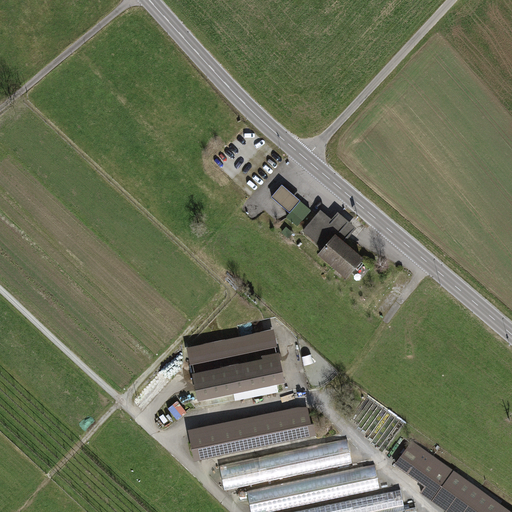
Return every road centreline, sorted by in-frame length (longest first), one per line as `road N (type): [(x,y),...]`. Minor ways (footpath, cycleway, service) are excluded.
road 1 (tertiary): [(305,159),(511,334)]
road 2 (track): [(0,281),(173,442)]
road 3 (tertiary): [(149,0),(305,159)]
road 4 (unclassified): [(453,0),(305,159)]
road 5 (track): [(0,112),(132,0)]
road 6 (track): [(511,113),(428,25)]
